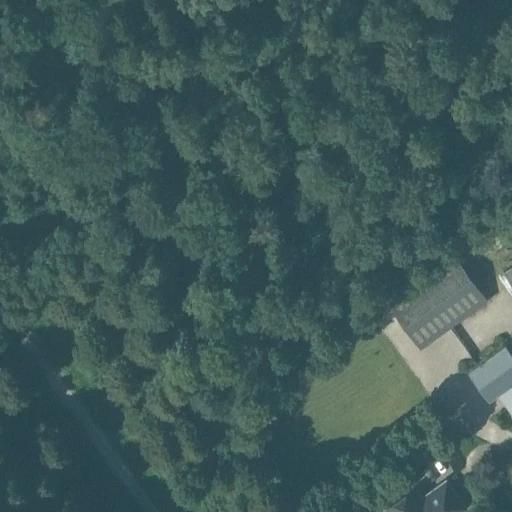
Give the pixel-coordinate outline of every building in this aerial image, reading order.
[(456,258),(391,306),(418,343),(484,296),(456,258)] [(511,265),(503,272),(511,284),(511,265)] [(497,394),(511,382),(511,352),(505,343),(468,370),(489,399),(497,394)] [(511,382),(497,394),(511,414),(511,382)] [(458,511),(465,507),(446,480),(431,491),(432,493),(423,500),(414,486),(385,507),(388,511),(458,511)]
